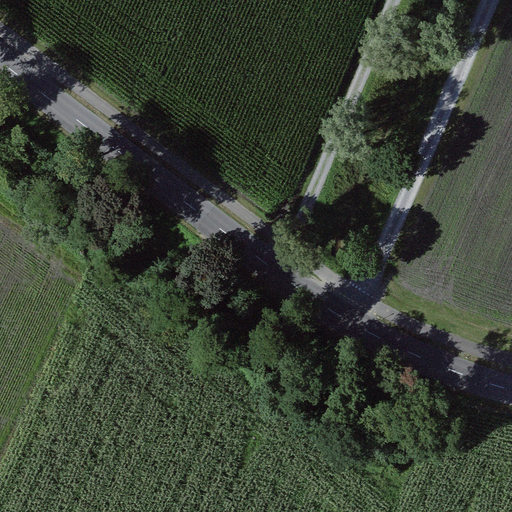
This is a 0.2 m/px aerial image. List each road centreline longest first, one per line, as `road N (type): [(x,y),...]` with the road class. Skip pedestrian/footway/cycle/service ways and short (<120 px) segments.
road 1 (tertiary): [(511,390),(427,362),(352,322),(0,63)]
road 2 (track): [(491,0),(352,322)]
road 3 (track): [(392,0),(274,270)]
